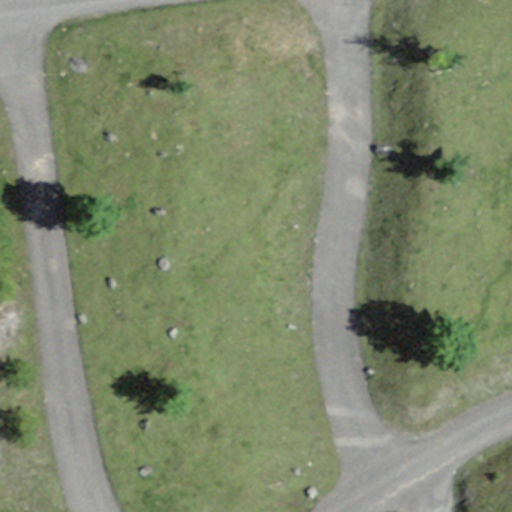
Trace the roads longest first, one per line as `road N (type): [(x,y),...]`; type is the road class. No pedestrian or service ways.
road 1 (unclassified): [(96,511),(73,424),(10,8)]
road 2 (unclassified): [(346,0),(350,115),(335,332),(345,393),(377,486)]
road 3 (unclassified): [(511,411),(377,486)]
